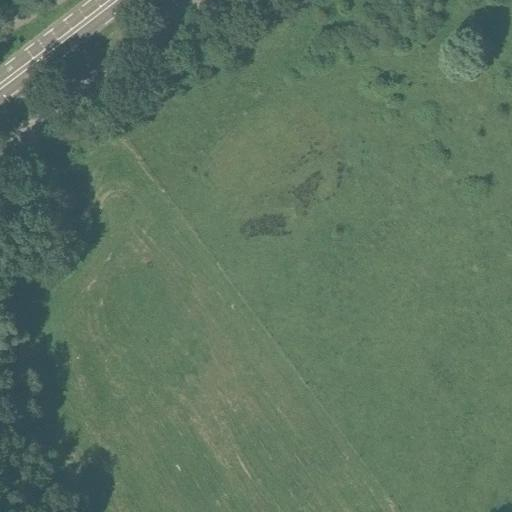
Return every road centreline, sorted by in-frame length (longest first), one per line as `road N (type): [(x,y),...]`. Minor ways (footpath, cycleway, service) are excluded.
road 1 (unclassified): [(0,149),(199,0)]
road 2 (tertiary): [(0,80),(107,0)]
